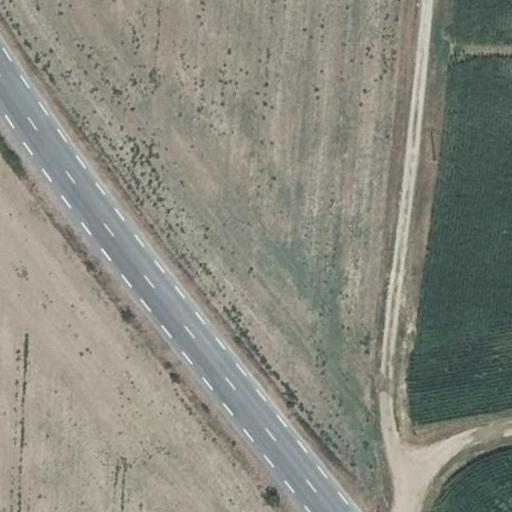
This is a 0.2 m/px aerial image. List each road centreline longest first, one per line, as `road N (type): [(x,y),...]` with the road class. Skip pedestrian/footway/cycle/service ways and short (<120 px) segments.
road 1 (secondary): [(0,97),(327,511)]
road 2 (track): [(408,490),(388,422),(426,0)]
road 3 (track): [(398,511),(435,452),(511,429)]
